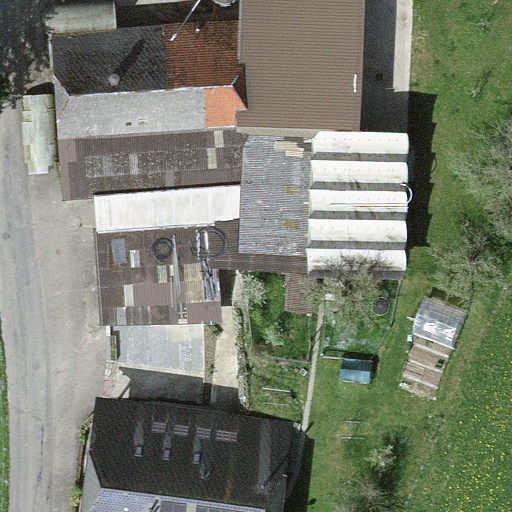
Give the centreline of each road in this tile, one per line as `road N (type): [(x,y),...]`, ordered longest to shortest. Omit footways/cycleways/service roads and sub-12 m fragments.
road 1 (unclassified): [(14,511),(0,120)]
road 2 (track): [(390,0),(387,124)]
